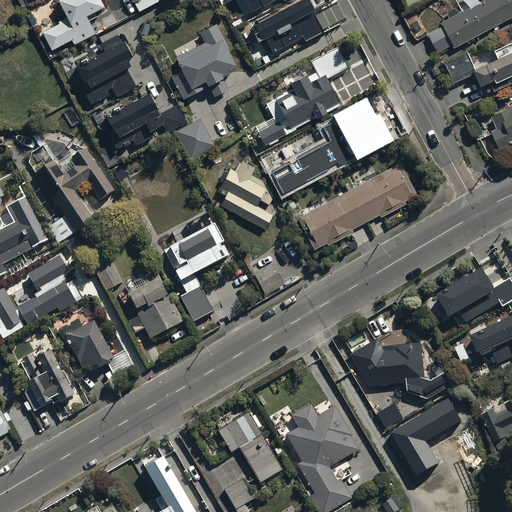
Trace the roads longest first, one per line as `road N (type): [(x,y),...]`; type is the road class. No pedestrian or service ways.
road 1 (tertiary): [(0,496),(481,213)]
road 2 (residential): [(366,0),(481,213)]
